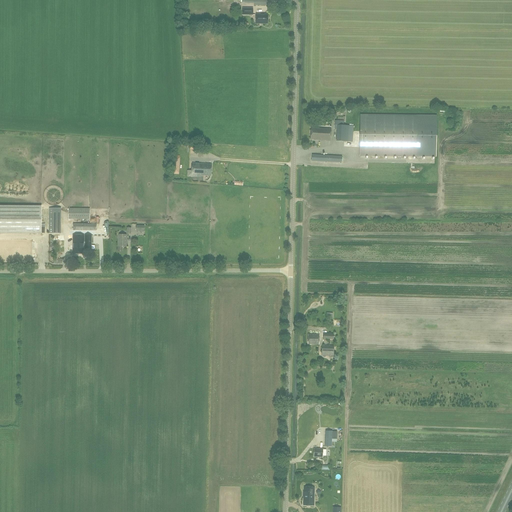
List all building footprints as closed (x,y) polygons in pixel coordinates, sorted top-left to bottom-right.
[(256,15),(256,24),(267,24),(267,15),(256,15)] [(437,116),(360,115),(360,156),(436,157),(437,116)] [(353,126),(348,126),(337,126),(337,141),(347,142),(352,142),(353,126)] [(331,129),(311,128),(310,140),(330,141),(331,129)] [(312,161),(342,163),(342,157),(312,155),(312,161)] [(192,164),(192,170),(187,170),(187,177),(201,177),(201,176),(211,176),(212,165),(192,164)] [(41,206),(30,206),(0,206),(0,233),(41,234),(41,206)] [(61,233),(61,208),(49,208),(49,233),(61,233)] [(90,209),(68,208),(68,219),(90,220),(90,209)] [(127,235),(118,235),(118,251),(122,252),(122,247),(126,248),(126,241),(127,241),(127,235)] [(84,246),(84,236),(73,236),(73,254),(83,254),(83,250),(85,250),(90,250),(90,236),(85,236),(85,246),(84,246)] [(63,259),(58,259),(58,252),(54,252),(54,259),(54,264),(63,264),(63,259)] [(319,335),(308,335),(308,345),(319,345),(319,335)] [(323,449),(314,449),(314,458),(323,458),(323,449)] [(314,506),(314,487),(304,487),(304,506),(314,506)]
